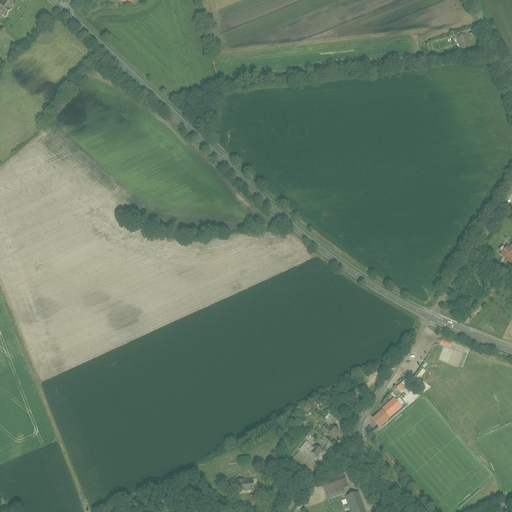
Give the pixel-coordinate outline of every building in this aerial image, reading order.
[(2,2),(0,5),(0,12),(6,17),(17,3),(12,0),(7,0),(5,4),(2,2)] [(457,39),(462,53),(474,49),(469,35),(457,39)] [(234,53),(236,60),(253,55),(250,47),(234,53)] [(511,266),(511,243),(500,257),(511,266)] [(451,347),(453,342),(443,338),(441,344),(451,347)] [(409,377),(396,388),(400,394),(414,384),(409,377)] [(381,409),(383,411),(390,418),(403,407),(395,397),(381,409)] [(390,418),(383,411),(374,419),(380,427),(390,418)] [(326,424),(321,430),(333,439),(340,431),(333,425),(330,428),(326,424)] [(325,437),(322,440),(328,445),(331,442),(325,437)] [(309,440),(290,462),(303,473),(322,451),(309,440)] [(323,484),(329,499),(350,492),(344,477),(323,484)] [(258,490),(256,479),(236,482),(237,493),(258,490)] [(365,511),(358,493),(346,498),(351,511),(365,511)]
